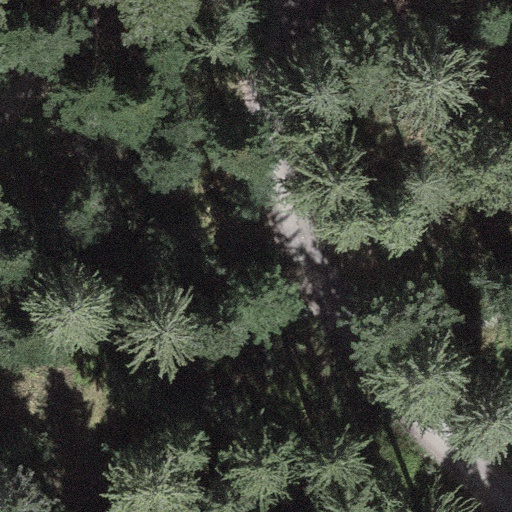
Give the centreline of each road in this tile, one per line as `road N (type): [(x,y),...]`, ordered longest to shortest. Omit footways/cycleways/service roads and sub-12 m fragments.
road 1 (track): [(511,498),(417,410),(355,336),(309,259),(277,163),(271,0)]
road 2 (track): [(0,112),(122,0)]
